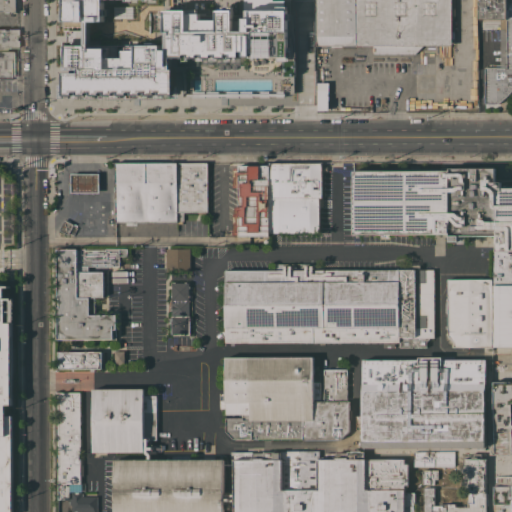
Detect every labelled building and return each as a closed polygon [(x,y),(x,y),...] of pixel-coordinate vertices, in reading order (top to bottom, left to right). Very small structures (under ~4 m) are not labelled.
[(0,12),(0,0),(15,0),(16,12),(0,12)] [(63,0),(63,22),(84,22),(84,43),(64,43),(65,97),(175,96),(175,68),(172,68),(172,57),(288,57),(288,6),(284,6),(284,1),(270,1),(270,0),(245,0),(245,17),(232,17),(231,10),(218,10),(218,21),(199,21),(199,10),(165,10),(165,29),(167,29),(167,49),(162,49),(162,42),(134,43),(134,49),(122,49),(122,56),(110,56),(110,46),(89,46),(89,22),(105,22),(105,0),(63,0)] [(424,45),(415,54),(372,54),(372,45),(330,45),(330,49),(327,49),(327,82),(329,82),(329,110),(317,110),(317,49),(318,49),(318,45),(317,45),(316,0),(451,0),(452,44),(424,45)] [(511,18),(500,19),(478,19),(478,0),(511,0),(511,18)] [(511,90),(507,96),(504,98),(498,104),(485,104),(485,67),(500,67),(500,19),(511,18),(511,90)] [(0,31),(4,31),(4,30),(14,30),(14,38),(12,38),(12,41),(14,41),(14,49),(4,49),(4,48),(0,48),(0,31)] [(0,51),(11,51),(11,61),(16,61),(16,76),(10,76),(10,80),(0,80),(0,51)] [(177,222),(175,222),(175,223),(163,223),(163,222),(144,222),(144,223),(138,223),(138,222),(116,222),(116,163),(177,162),(177,222)] [(177,162),(208,162),(208,212),(193,212),(193,230),(177,230),(177,222),(177,162)] [(269,233),(269,165),(269,163),(322,162),(322,198),(319,198),(320,233),(269,233)] [(269,233),(269,235),(238,236),(238,234),(233,234),(233,231),(236,231),(236,224),(233,224),(233,213),(236,213),(236,207),(238,207),(238,186),(233,186),(233,167),(238,167),(238,165),(269,165),(269,233)] [(448,170),(448,167),(496,166),(496,181),(496,236),(466,236),(466,245),(456,245),(456,241),(449,242),(449,234),(448,170)] [(352,171),(353,234),(449,234),(448,170),(352,171)] [(71,173),(99,173),(99,192),(71,192),(71,173)] [(511,250),(511,180),(496,181),(496,236),(496,251),(511,250)] [(59,229),(64,219),(74,224),(68,234),(59,229)] [(57,339),(57,307),(59,307),(59,298),(57,298),(57,248),(76,248),(77,271),(77,297),(95,297),(95,314),(116,314),(116,329),(113,329),(113,339),(57,339)] [(76,248),(116,248),(126,248),(126,256),(119,256),(119,266),(89,266),(89,271),(77,271),(76,248)] [(190,271),(166,271),(166,248),(178,248),(190,248),(190,271)] [(493,347),(511,347),(511,254),(508,254),(508,252),(494,252),(493,347)] [(225,327),(312,327),(323,327),(323,269),(225,269),(225,327)] [(323,269),(398,269),(398,312),(398,327),(356,326),(323,327),(323,269)] [(398,269),(433,269),(433,313),(398,312),(398,269)] [(77,297),(95,297),(104,297),(104,270),(89,271),(77,271),(77,297)] [(447,279),(492,279),(493,346),(454,347),(454,340),(453,340),(452,342),(447,336),(448,335),(448,334),(447,279)] [(190,281),(190,301),(189,301),(189,315),(190,315),(189,335),(171,334),(171,315),(172,301),(170,301),(170,281),(190,281)] [(12,511),(0,511),(0,285),(10,285),(10,287),(4,287),(4,297),(12,297),(12,298),(14,298),(14,324),(12,324),(13,405),(6,405),(6,415),(12,415),(12,511)] [(398,312),(398,327),(398,342),(398,347),(426,347),(426,342),(429,339),(433,338),(433,313),(398,312)] [(312,342),(356,342),(356,326),(323,327),(312,327),(312,342)] [(356,342),(398,342),(398,327),(356,326),(356,342)] [(225,327),(225,343),(312,342),(312,327),(225,327)] [(58,351),(102,351),(102,368),(94,368),(94,371),(90,371),(90,368),(58,368),(58,351)] [(124,364),(115,364),(115,351),(124,351),(124,364)] [(312,356),(312,374),(313,402),(313,420),(302,420),(242,420),(242,418),(242,414),(226,414),(226,357),(312,356)] [(425,360),(485,359),(486,390),(425,390),(425,360)] [(362,390),(362,360),(425,360),(425,390),(362,390)] [(312,374),(323,374),(323,369),(347,369),(347,401),(313,402),(312,374)] [(93,452),(93,388),(144,388),(144,411),(157,411),(157,439),(144,439),(144,452),(93,452)] [(362,390),(425,390),(486,390),(486,447),(362,447),(362,390)] [(58,392),(80,392),(81,465),(83,465),(83,475),(81,475),(81,483),(67,483),(67,485),(69,485),(69,499),(58,499),(58,392)] [(313,402),(313,420),(302,420),(302,438),(302,440),(341,440),(349,431),(349,401),(347,401),(313,402)] [(302,438),(232,438),(226,431),(226,418),(242,418),(242,420),(302,420),(302,438)] [(233,452),(233,494),(232,511),(320,511),(320,490),(281,490),(281,451),(233,452)] [(319,451),(281,451),(281,490),(320,490),(319,451)] [(320,511),(320,490),(319,451),(364,451),(364,459),(364,490),(364,511),(320,511)] [(455,451),(455,466),(450,466),(450,468),(441,468),(441,466),(427,466),(427,468),(425,468),(425,466),(424,466),(424,468),(421,468),(421,466),(421,468),(418,468),(418,466),(414,466),(414,465),(412,465),(412,460),(414,460),(414,457),(412,457),(412,454),(414,454),(414,451),(455,451)] [(486,458),(486,473),(488,473),(488,493),(488,505),(487,505),(487,511),(423,511),(424,487),(434,487),(434,489),(436,489),(436,493),(434,493),(434,497),(436,497),(436,500),(434,500),(434,505),(439,505),(439,503),(455,503),(455,506),(467,506),(467,502),(468,502),(468,471),(464,471),(464,458),(486,458)] [(114,511),(114,459),(223,459),(224,494),(233,494),(232,511),(114,511)] [(364,459),(404,459),(404,464),(407,464),(407,485),(403,485),(403,490),(364,490),(364,459)] [(423,469),(438,470),(438,479),(435,479),(435,484),(423,484),(423,483),(421,483),(421,470),(423,470),(423,469)] [(364,511),(364,490),(403,490),(404,493),(404,511),(364,511)] [(72,492),(82,492),(82,493),(83,493),(83,496),(98,496),(97,511),(72,511),(72,505),(71,505),(70,504),(70,499),(71,498),(72,498),(72,492)] [(404,511),(404,493),(414,493),(414,511),(404,511)]
